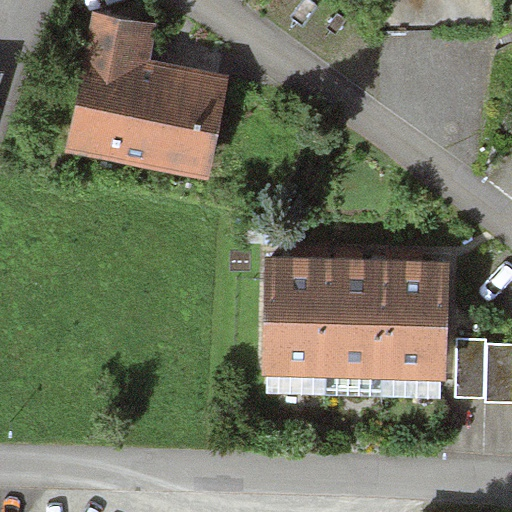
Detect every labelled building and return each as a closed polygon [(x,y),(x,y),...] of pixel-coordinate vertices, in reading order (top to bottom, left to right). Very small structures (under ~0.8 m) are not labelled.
[(160,13),(93,0),(67,137),(211,163),(229,66),(174,55),(152,51),(160,13)] [(492,0),(381,0),(382,25),(493,21),(492,0)] [(264,358),(322,359),(326,242),(303,241),(267,240),(264,358)] [(326,242),(322,359),(383,361),(387,244),(359,243),(326,242)] [(387,244),(383,361),(445,363),(448,246),(414,244),(387,244)] [(488,336),(458,335),(457,392),(487,392),(488,340),(488,336)] [(511,340),(488,340),(487,392),(487,396),(511,396),(511,340)]
